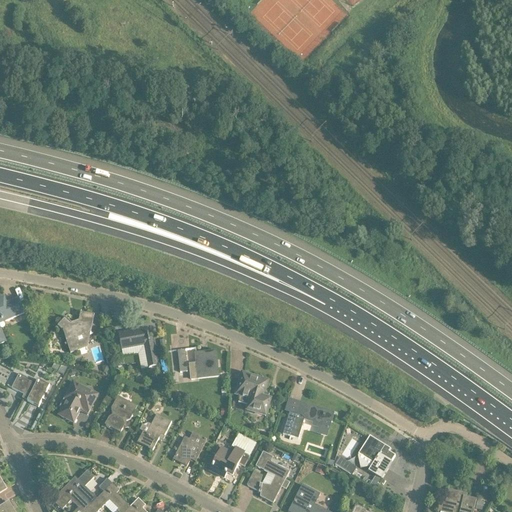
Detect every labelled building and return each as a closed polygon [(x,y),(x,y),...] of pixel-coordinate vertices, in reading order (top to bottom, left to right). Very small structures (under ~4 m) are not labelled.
[(24,314),(18,300),(6,305),(4,298),(0,299),(0,345),(6,343),(0,331),(0,330),(0,317),(0,318),(2,321),(11,317),(12,319),(24,314)] [(94,317),(91,316),(80,314),(79,322),(71,324),(64,318),(63,319),(64,319),(57,328),(62,332),(66,344),(67,344),(70,355),(86,350),(82,338),(90,335),(94,317)] [(147,329),(119,334),(122,350),(145,346),(149,368),(158,366),(153,338),(150,339),(149,334),(148,335),(147,329)] [(177,352),(179,369),(180,374),(187,373),(185,351),(177,352)] [(197,364),(190,365),(192,379),(219,377),(218,375),(216,354),(204,356),(204,353),(196,354),(197,364)] [(38,408),(49,387),(38,381),(36,384),(19,375),(11,390),(29,399),(27,402),(38,408)] [(250,388),(239,384),(235,396),(237,396),(238,404),(240,404),(240,399),(245,401),(243,407),(248,408),(247,411),(248,412),(247,413),(262,418),(263,416),(265,417),(270,401),(262,398),(267,383),(253,378),(250,388)] [(66,401),(58,416),(73,424),(80,412),(87,416),(97,396),(82,388),(81,390),(71,385),(64,400),(66,401)] [(112,417),(108,419),(104,427),(120,435),(127,422),(130,421),(137,408),(128,403),(127,405),(117,399),(111,410),(112,417)] [(304,421),(312,424),(329,429),(333,415),(300,404),(296,416),(289,414),(282,435),(298,440),(304,421)] [(137,444),(153,452),(161,436),(164,438),(171,423),(156,416),(151,426),(148,425),(144,427),(141,432),(143,433),(137,444)] [(182,445),(174,461),(187,467),(190,460),(195,463),(206,441),(193,434),(186,448),(182,445)] [(227,473),(232,476),(238,465),(244,468),(245,467),(244,467),(256,445),(238,435),(229,454),(221,450),(210,471),(218,475),(217,476),(223,479),(227,473)] [(383,450),(385,447),(369,438),(360,453),(374,462),(371,468),(368,473),(381,481),(392,463),(391,463),(395,457),(383,450)] [(261,477),(254,473),(246,487),(259,493),(259,494),(260,495),(260,498),(273,505),(289,473),(271,463),(273,459),(263,453),(255,468),(275,478),(270,487),(260,485),(261,477)] [(339,458),(335,466),(343,471),(348,463),(339,458)] [(75,478),(68,485),(90,507),(97,500),(85,488),(94,479),(87,472),(78,481),(75,478)] [(99,489),(103,493),(111,485),(107,480),(99,489)] [(71,502),(80,511),(84,511),(90,507),(68,485),(54,499),(57,502),(55,505),(62,511),(71,502)] [(126,511),(130,508),(116,495),(119,492),(111,485),(103,493),(97,500),(90,507),(95,511),(98,511),(109,501),(118,510),(117,511),(116,511),(126,511)] [(318,511),(313,509),(320,495),(302,486),(288,511),(318,511)] [(448,490),(445,501),(443,500),(440,509),(451,511),(473,511),(476,501),(458,496),(459,493),(448,490)] [(138,500),(130,508),(126,511),(144,511),(142,510),(145,507),(138,500)] [(13,511),(8,503),(0,508),(0,511),(13,511)]
